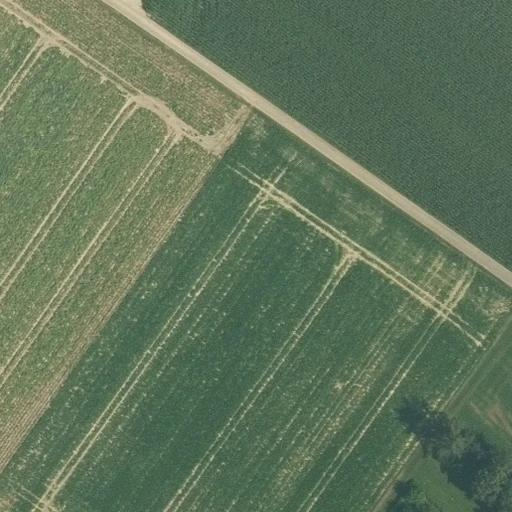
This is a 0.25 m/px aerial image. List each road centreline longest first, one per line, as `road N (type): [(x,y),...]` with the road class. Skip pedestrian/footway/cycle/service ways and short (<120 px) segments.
road 1 (track): [(107,0),(511,283)]
road 2 (track): [(511,318),(469,415),(404,511)]
